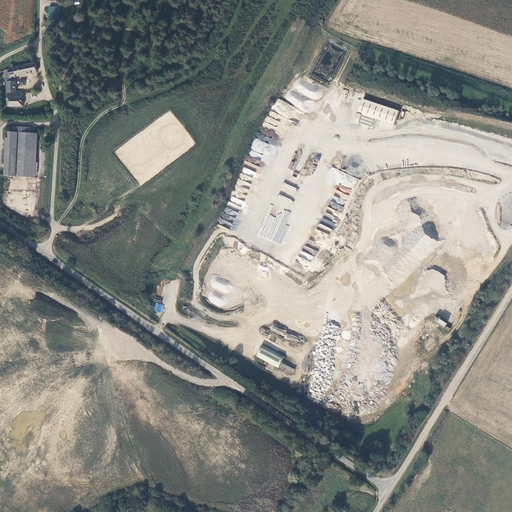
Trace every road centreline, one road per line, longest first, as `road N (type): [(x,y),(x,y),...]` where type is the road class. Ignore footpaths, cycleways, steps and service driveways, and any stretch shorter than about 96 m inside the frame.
road 1 (unclassified): [(0,224),(388,491)]
road 2 (unclassified): [(511,290),(388,491)]
